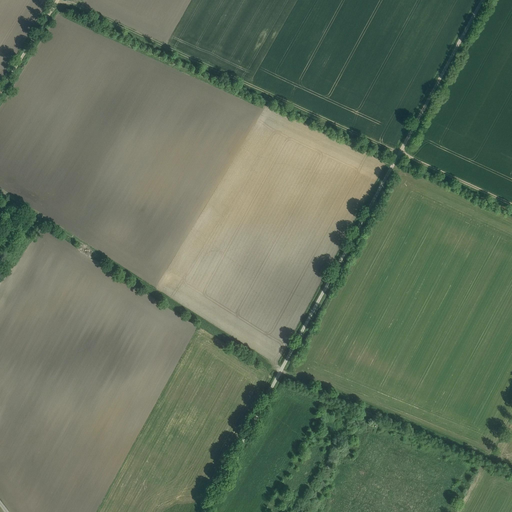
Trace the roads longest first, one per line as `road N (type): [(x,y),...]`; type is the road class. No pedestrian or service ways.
road 1 (track): [(484,0),(201,511)]
road 2 (track): [(511,207),(401,154)]
